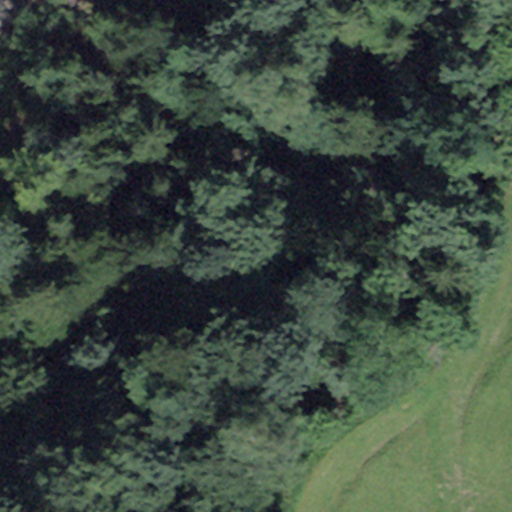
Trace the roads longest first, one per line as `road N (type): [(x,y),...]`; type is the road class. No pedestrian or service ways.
road 1 (track): [(511,245),(448,431),(452,511)]
road 2 (track): [(458,390),(401,416),(344,458),(311,511)]
